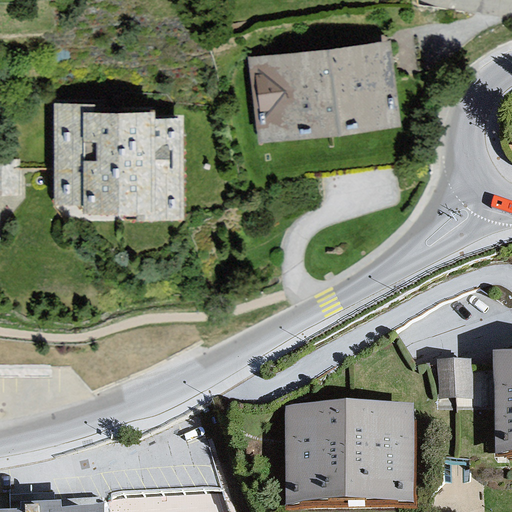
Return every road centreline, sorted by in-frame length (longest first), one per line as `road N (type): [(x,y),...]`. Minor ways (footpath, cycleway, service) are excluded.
road 1 (residential): [(0,444),(68,428),(197,375),(415,256),(488,192)]
road 2 (residential): [(511,70),(480,95),(468,133),(488,192)]
